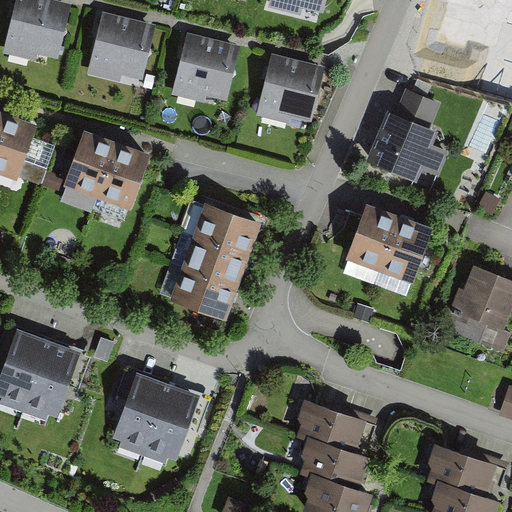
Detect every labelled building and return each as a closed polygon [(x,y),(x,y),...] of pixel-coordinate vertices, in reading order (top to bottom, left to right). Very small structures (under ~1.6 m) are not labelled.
[(71,0),(15,0),(3,50),(37,58),(38,50),(58,55),(70,9),(71,0)] [(325,0),(268,0),(268,4),(300,13),(302,4),(323,10),(325,0)] [(157,22),(103,9),(88,71),(120,79),(122,71),(143,77),(156,26),(157,22)] [(241,42),(188,29),(172,92),(205,100),(207,92),(228,97),(241,42)] [(326,63),(273,50),(257,113),(290,121),(292,113),(313,118),(326,63)] [(397,111),(389,107),(367,159),(418,180),(423,167),(439,174),(449,150),(434,143),(440,129),(432,126),(442,102),(411,89),(407,87),(397,111)] [(0,117),(0,169),(18,175),(38,117),(5,105),(0,117)] [(118,135),(85,123),(64,180),(98,193),(118,135)] [(98,193),(131,205),(152,147),(118,135),(98,193)] [(49,164),(53,143),(36,140),(32,161),(49,164)] [(263,216),(206,196),(194,229),(251,249),(263,216)] [(435,225),(368,201),(347,258),(414,282),(435,225)] [(194,229),(182,262),(239,282),(251,249),(194,229)] [(170,295),(227,315),(239,282),(182,262),(170,295)] [(511,311),(511,277),(475,263),(455,311),(504,331),(511,311)] [(49,336),(17,324),(0,373),(0,393),(26,402),(49,336)] [(26,402),(58,413),(81,347),(49,336),(26,402)] [(169,379),(137,368),(113,435),(145,446),(169,379)] [(145,446),(176,458),(201,391),(169,379),(145,446)] [(511,385),(510,385),(500,415),(511,419),(511,385)] [(365,426),(304,407),(293,441),(306,445),(296,477),(306,481),(296,511),(366,511),(370,499),(356,494),(367,462),(355,457),(365,426)] [(494,466),(433,447),(422,481),(435,485),(426,511),(492,511),(496,502),(484,498),(494,466)]
